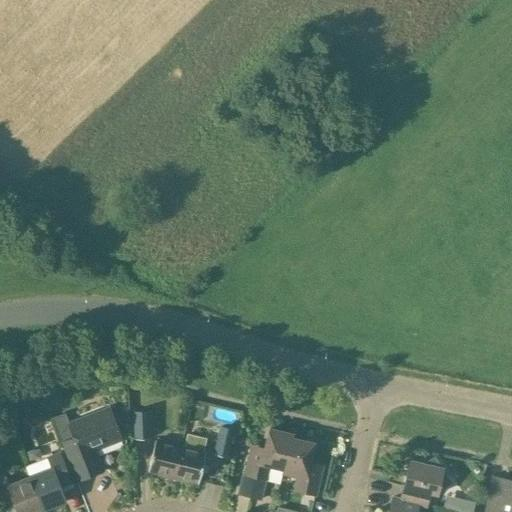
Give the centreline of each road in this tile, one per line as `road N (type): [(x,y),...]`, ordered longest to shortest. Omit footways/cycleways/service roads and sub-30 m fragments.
road 1 (residential): [(0,318),(141,318),(374,384)]
road 2 (residential): [(374,384),(511,414)]
road 3 (residential): [(347,511),(374,384)]
